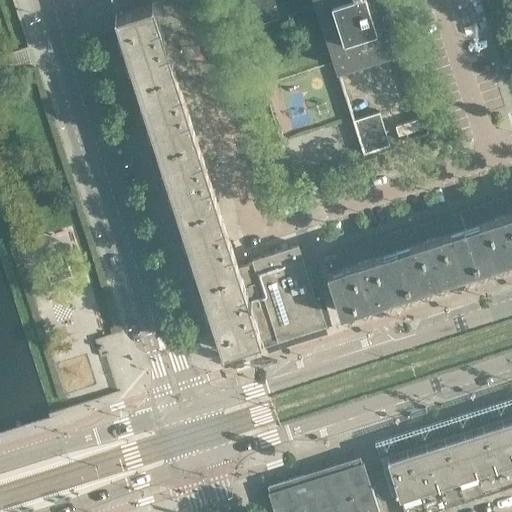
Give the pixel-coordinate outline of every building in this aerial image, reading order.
[(400,46),(385,0),(243,0),(251,24),(316,3),(322,20),(324,28),(337,67),(400,46)] [(175,70),(157,14),(153,2),(115,14),(137,82),(175,70)] [(196,137),(178,81),(175,70),(137,82),(158,148),(196,137)] [(389,143),(379,110),(354,118),(364,151),(389,143)] [(218,203),(200,147),(196,137),(158,148),(179,215),(218,203)] [(511,256),(511,193),(336,250),(336,251),(332,253),(334,257),(329,259),(332,268),(331,268),(331,269),(327,270),(341,312),(511,256)] [(261,338),(261,337),(238,266),(218,203),(179,215),(223,350),(224,350),(224,349),(259,337),(260,338),(261,338)] [(323,323),(300,251),(298,243),(252,258),(253,261),(238,266),(261,337),(266,335),(276,332),(278,338),(323,323)] [(261,364),(263,369),(277,365),(276,360),(261,364)] [(409,411),(411,416),(426,411),(424,406),(409,411)] [(405,511),(426,511),(511,484),(511,417),(387,457),(405,511)] [(379,511),(363,460),(268,490),(274,511),(379,511)]
